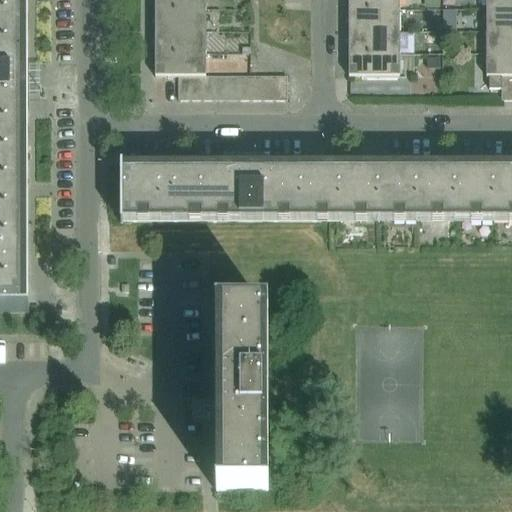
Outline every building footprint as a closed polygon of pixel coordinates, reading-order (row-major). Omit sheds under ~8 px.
[(28,312),(21,312),(20,187),(26,187),(26,101),(26,83),(26,65),(25,0),(0,0),(0,314),(28,314),(28,312)] [(154,0),(155,11),(205,11),(205,0),(154,0)] [(399,0),(348,0),(348,11),(399,11),(399,0)] [(427,0),(428,9),(440,9),(439,0),(427,0)] [(511,0),(485,0),(486,11),(511,11),(511,0)] [(155,11),(155,34),(205,33),(205,11),(155,11)] [(399,11),(348,11),(348,33),(399,33),(399,11)] [(511,11),(486,11),(486,33),(511,33),(511,11)] [(442,24),(442,33),(456,33),(456,24),(442,24)] [(155,56),(205,56),(205,33),(155,34),(155,56)] [(399,33),(348,33),(348,55),(399,55),(399,33)] [(511,33),(486,33),(486,55),(511,55),(511,33)] [(348,79),(399,79),(399,55),(348,55),(348,79)] [(489,90),(501,90),(501,78),(511,78),(511,55),(486,55),(486,78),(489,78),(489,90)] [(190,79),(202,79),(205,79),(205,56),(155,56),(155,79),(178,79),(190,79)] [(440,60),(427,60),(427,70),(440,70),(440,60)] [(30,65),(26,65),(26,83),(26,101),(30,101),(40,101),(40,86),(40,65),(30,65)] [(511,78),(501,78),(501,90),(501,102),(511,101),(511,78)] [(190,102),(190,79),(178,79),(178,102),(190,102)] [(190,79),(190,102),(202,102),(202,79),(190,79)] [(202,79),(202,102),(214,102),(214,79),(205,79),(202,79)] [(214,79),(214,102),(226,102),(226,79),(214,79)] [(226,79),(226,102),(238,102),(238,79),(226,79)] [(238,79),(238,102),(250,102),(250,79),(238,79)] [(250,79),(250,102),(262,102),(262,79),(250,79)] [(262,79),(262,102),(274,102),(274,79),(262,79)] [(287,79),(274,79),(274,102),(287,102),(287,79)] [(122,167),(121,167),(121,224),(122,224),(338,224),(338,223),(511,222),(511,173),(338,173),(338,168),(122,168),(122,167)] [(216,495),(268,494),(268,493),(267,493),(266,314),(216,314),(216,402),(215,402),(215,412),(215,422),(217,422),(217,494),(216,494),(216,495)] [(215,412),(215,402),(208,402),(191,402),(191,412),(191,422),(208,422),(215,422),(215,412)]
